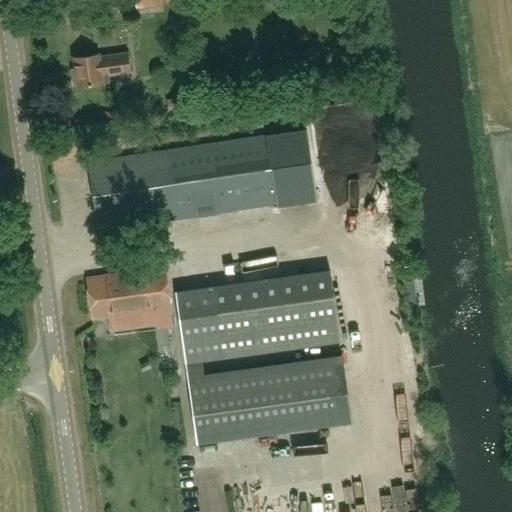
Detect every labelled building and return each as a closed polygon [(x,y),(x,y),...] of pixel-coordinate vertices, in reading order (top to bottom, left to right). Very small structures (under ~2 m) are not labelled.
[(134,0),(136,9),(176,4),(175,0),(134,0)] [(99,53),(73,56),(74,69),(70,69),(72,84),(76,83),(76,86),(109,82),(108,74),(130,72),(127,51),(99,55),(99,53)] [(307,129),(266,135),(276,202),(316,196),(307,129)] [(87,162),(97,229),(276,202),(266,135),(87,162)] [(364,159),(367,172),(381,169),(378,156),(364,159)] [(86,279),(92,318),(170,307),(164,268),(86,279)] [(175,292),(185,364),(203,361),(340,342),(330,271),(175,292)] [(351,421),(343,362),(205,381),(204,374),(203,361),(185,364),(197,443),(351,421)]
